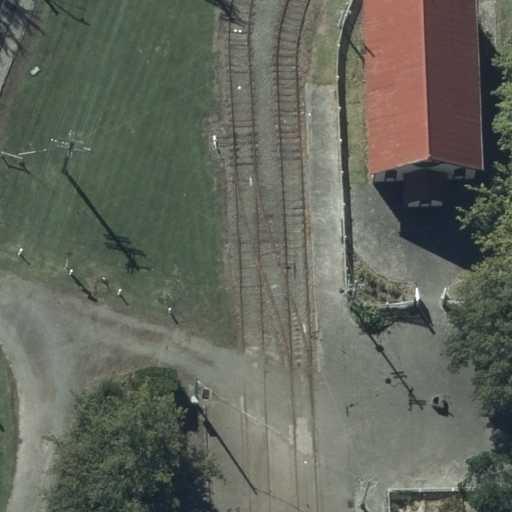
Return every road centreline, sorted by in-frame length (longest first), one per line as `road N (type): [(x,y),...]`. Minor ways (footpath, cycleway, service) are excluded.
road 1 (track): [(0,293),(372,433),(450,434)]
road 2 (track): [(81,324),(29,511)]
